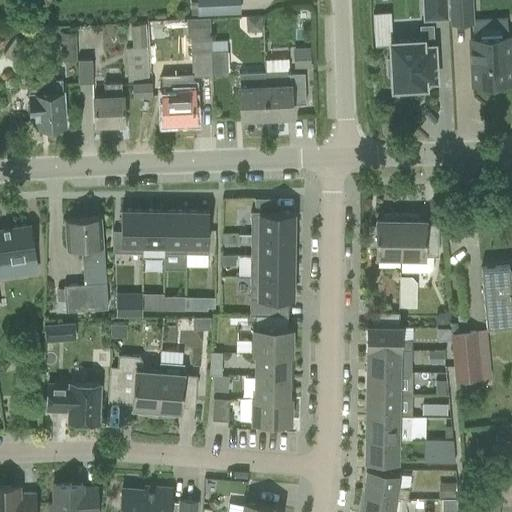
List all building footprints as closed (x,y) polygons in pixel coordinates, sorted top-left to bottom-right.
[(239,12),(238,0),(196,0),(197,14),(239,12)] [(448,20),(447,0),(421,0),(423,21),(448,20)] [(472,0),(448,0),(450,25),(474,24),(472,0)] [(246,15),(247,28),(263,27),(262,14),(246,15)] [(193,76),(212,75),(211,43),(210,18),(187,19),(188,37),(191,37),(193,76)] [(149,80),(145,25),(130,26),(132,48),(125,48),(127,82),(149,80)] [(391,59),(387,59),(388,75),(392,75),(392,89),(425,87),(425,81),(436,80),(434,45),(433,45),(432,26),(421,26),(421,39),(390,41),(391,59)] [(61,33),(63,60),(76,60),(75,32),(61,33)] [(0,49),(5,45),(10,37),(9,34),(0,33),(0,49)] [(14,61),(27,43),(15,35),(2,53),(14,61)] [(508,36),(470,39),(473,84),(511,82),(508,36)] [(228,75),(227,43),(211,43),(212,75),(228,75)] [(287,55),(287,68),(291,68),(291,47),(274,48),(274,55),(287,55)] [(310,47),(293,48),(294,69),(311,68),(310,47)] [(79,84),(94,83),(92,58),(78,59),(79,84)] [(289,73),(289,70),(269,71),(263,72),(265,117),(292,116),(291,103),(305,103),(304,73),(289,73)] [(265,117),(263,72),(239,73),(240,86),(239,86),(241,118),(265,117)] [(28,79),(30,112),(36,112),(37,127),(65,126),(62,78),(28,79)] [(162,95),(163,122),(195,120),(193,89),(178,90),(177,80),(165,80),(165,95),(162,95)] [(93,97),(94,125),(124,124),(123,96),(120,96),(119,82),(102,83),(103,97),(93,97)] [(132,84),(133,96),(152,95),(152,84),(132,84)] [(274,198),(254,198),(254,206),(274,206),(274,198)] [(113,252),(141,252),(143,252),(143,209),(121,209),(121,230),(113,230),(113,252)] [(165,210),(143,209),(143,252),(141,252),(141,256),(165,257),(165,253),(164,253),(165,210)] [(185,253),(186,210),(165,210),(164,253),(165,253),(185,253)] [(186,210),(185,253),(208,254),(208,246),(208,210),(186,210)] [(251,211),(251,233),(294,234),(294,212),(259,211),(251,211)] [(376,258),(400,258),(400,213),(383,215),(383,218),(376,218),(376,228),(369,228),(369,245),(376,245),(376,258)] [(418,215),(400,213),(400,258),(424,258),(424,256),(437,256),(438,231),(424,230),(424,219),(418,219),(418,215)] [(64,219),(66,249),(81,248),(84,283),(63,285),(65,311),(107,308),(101,216),(64,219)] [(16,260),(35,257),(30,224),(0,228),(0,271),(17,268),(16,260)] [(250,255),(293,255),(294,234),(251,233),(250,255)] [(232,244),(232,234),(222,234),(222,244),(232,244)] [(222,265),(235,265),(235,255),(222,255),(222,265)] [(250,276),(293,277),(293,255),(250,255),(250,276)] [(511,275),(510,275),(509,265),(481,268),(486,326),(511,323),(511,275)] [(293,277),(250,276),(250,299),(293,299),(293,277)] [(116,316),(142,316),(142,311),(142,292),(116,292),(116,316)] [(184,310),(185,297),(185,296),(174,296),(174,310),(184,310)] [(200,310),(207,310),(207,307),(214,307),(215,297),(214,297),(200,297),(200,310)] [(163,310),(163,302),(142,301),(142,310),(163,310)] [(373,312),(373,326),(398,326),(398,313),(373,312)] [(448,312),(439,312),(435,316),(435,326),(448,326),(448,312)] [(281,315),(256,315),(255,328),(251,328),(251,348),(292,348),(292,329),(281,329),(281,315)] [(210,317),(192,317),(193,329),(210,329),(210,317)] [(46,342),(61,341),(60,323),(45,324),(46,342)] [(366,350),(367,350),(401,350),(411,350),(411,340),(398,340),(398,326),(373,326),(367,326),(366,350)] [(450,340),(450,327),(436,327),(436,340),(450,340)] [(451,333),(455,381),(490,379),(487,330),(451,333)] [(292,348),(251,348),(251,356),(254,356),(254,375),(285,376),(285,368),(291,368),(292,348)] [(367,350),(367,371),(401,372),(401,350),(367,350)] [(443,351),(429,351),(429,363),(443,363),(443,351)] [(209,374),(221,374),(221,352),(210,352),(209,374)] [(138,412),(156,415),(159,370),(145,369),(139,356),(119,355),(118,368),(121,369),(120,395),(133,396),(132,408),(139,408),(138,412)] [(156,415),(173,414),(174,411),(180,411),(181,400),(194,401),(196,376),(183,375),(183,372),(159,370),(156,415)] [(367,371),(366,393),(400,394),(401,372),(367,371)] [(227,392),(229,376),(214,375),(212,390),(227,392)] [(285,376),(254,375),(253,397),(252,397),(252,402),(291,403),(291,384),(284,383),(285,376)] [(436,380),(435,390),(446,390),(446,381),(436,380)] [(70,385),(48,384),(47,408),(69,409),(69,420),(97,421),(99,383),(70,382),(70,385)] [(366,393),(366,415),(400,415),(400,394),(366,393)] [(228,421),(229,399),(213,398),(212,420),(228,421)] [(291,403),(252,402),(251,422),(291,423),(291,403)] [(422,415),(437,416),(437,404),(422,404),(422,415)] [(366,415),(366,437),(400,437),(411,438),(412,416),(400,415),(366,415)] [(399,461),(400,437),(366,437),(365,437),(365,461),(399,461)] [(434,451),(434,458),(451,459),(452,440),(451,440),(434,439),(434,440),(434,441),(434,451)] [(401,474),(386,472),(367,469),(363,492),(397,498),(407,499),(409,490),(399,488),(401,474)] [(281,511),(282,508),(248,503),(252,482),(231,480),(227,505),(230,510),(242,511),(241,511),(281,511)] [(439,483),(439,497),(454,497),(454,483),(439,483)] [(97,511),(97,487),(82,487),(72,488),(71,484),(53,484),(53,502),(48,503),(48,511),(97,511)] [(36,511),(36,492),(12,493),(11,486),(0,485),(0,511),(36,511)] [(119,511),(169,511),(171,488),(154,487),(154,491),(122,488),(119,511)] [(360,511),(404,511),(405,511),(395,510),(397,498),(363,492),(360,511)] [(457,500),(443,499),(443,510),(457,510),(457,500)] [(195,511),(197,501),(180,500),(178,511),(195,511)]
